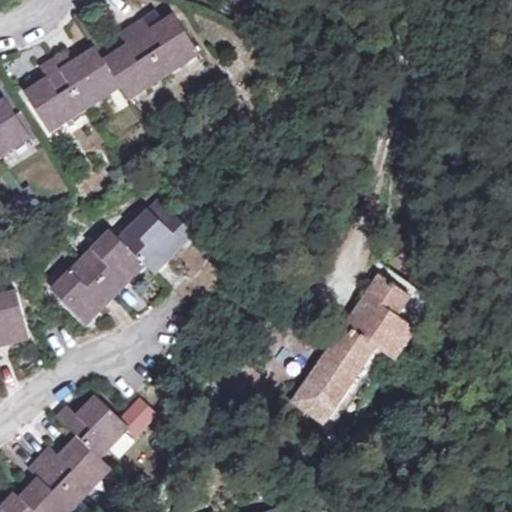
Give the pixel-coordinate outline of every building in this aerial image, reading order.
[(84,0),(85,1),(112,9),(115,0),(84,0)] [(128,48),(106,62),(105,63),(97,51),(75,65),(67,53),(42,69),(50,81),(29,95),(51,131),(120,86),(129,99),(199,53),(176,17),(154,31),(147,19),(120,36),(128,48)] [(0,155),(29,137),(6,101),(0,104),(0,155)] [(161,200),(121,240),(113,232),(54,292),(86,324),(145,264),(154,272),(194,232),(161,200)] [(413,298),(392,284),(382,277),(294,402),(324,423),(377,349),(396,362),(417,331),(399,318),(413,298)] [(17,292),(0,296),(0,345),(29,337),(17,292)] [(261,358),(249,348),(219,388),(243,407),(262,382),(250,372),(261,358)] [(70,407),(59,419),(78,437),(60,458),(48,447),(28,467),(40,478),(21,498),(15,494),(0,510),(0,511),(67,511),(110,468),(100,458),(130,427),(99,397),(79,416),(70,407)]
